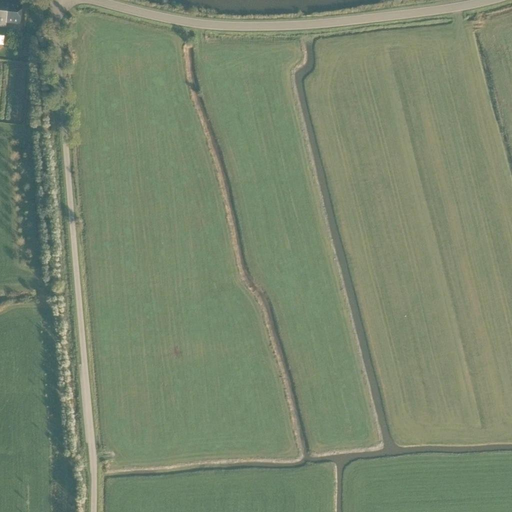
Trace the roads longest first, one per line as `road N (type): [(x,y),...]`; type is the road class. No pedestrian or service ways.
road 1 (unclassified): [(93,511),(58,0)]
road 2 (tertiary): [(93,0),(228,26),(313,24),(490,0)]
